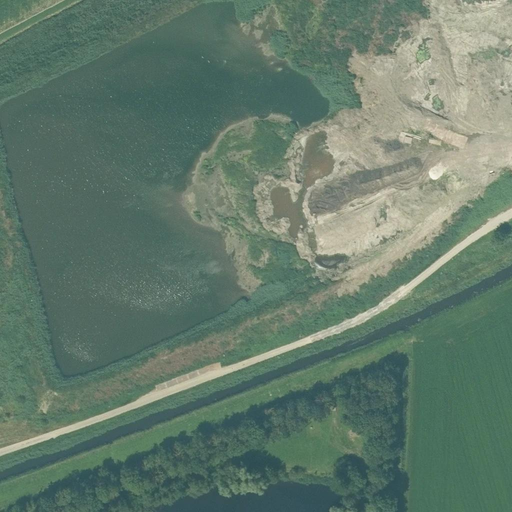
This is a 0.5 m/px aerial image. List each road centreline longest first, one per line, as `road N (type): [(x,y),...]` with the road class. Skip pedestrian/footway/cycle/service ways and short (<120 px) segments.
road 1 (track): [(0,450),(345,329),(511,211)]
road 2 (track): [(363,511),(365,471),(336,421),(332,381)]
